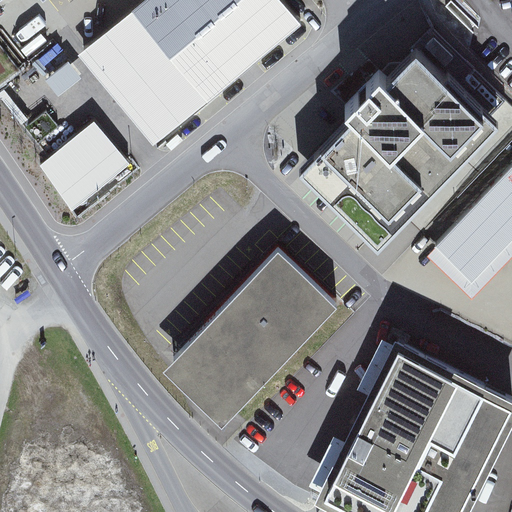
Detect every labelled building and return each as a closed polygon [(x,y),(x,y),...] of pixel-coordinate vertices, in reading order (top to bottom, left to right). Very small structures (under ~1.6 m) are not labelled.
[(301,18),(286,0),(137,0),(83,46),(159,136),(301,18)] [(443,70),(416,44),(386,76),(379,69),(345,105),(351,111),(299,166),(359,224),(364,219),(377,231),(390,218),(395,223),(498,115),(447,66),(443,70)] [(72,208),(129,160),(93,119),(37,167),(72,208)] [(511,234),(511,161),(435,242),(472,277),(511,234)] [(340,299),(278,244),(161,373),(196,405),(223,429),(340,299)] [(511,396),(399,340),(324,489),(369,511),(454,511),(511,398),(511,396)]
